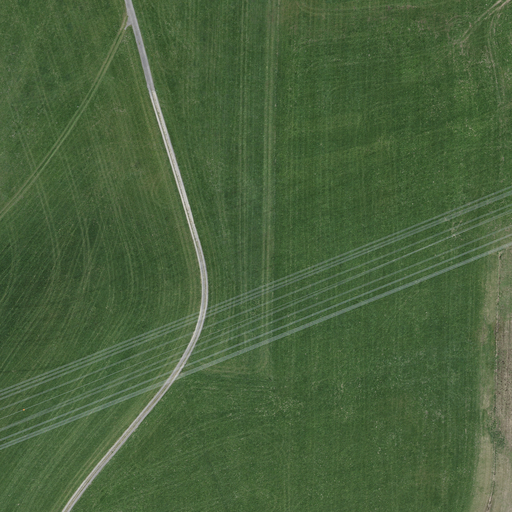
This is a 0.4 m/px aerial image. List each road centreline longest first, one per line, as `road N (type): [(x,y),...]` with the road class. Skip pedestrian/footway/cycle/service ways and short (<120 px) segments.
road 1 (track): [(64,511),(172,371),(195,324),(198,248),(121,0)]
road 2 (track): [(172,371),(227,511)]
